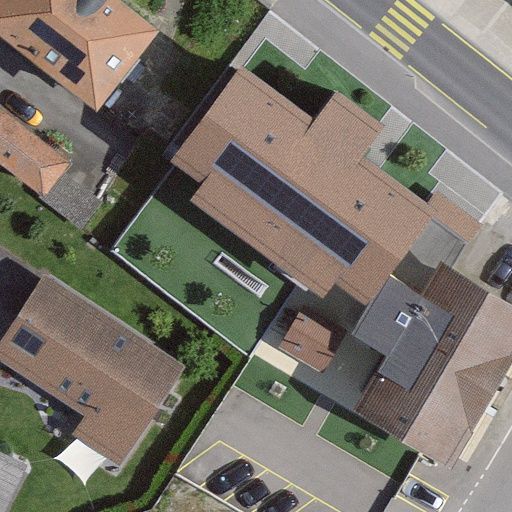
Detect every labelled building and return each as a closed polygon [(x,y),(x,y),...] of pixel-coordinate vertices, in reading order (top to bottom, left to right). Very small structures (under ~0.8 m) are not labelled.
[(151,28),(114,0),(6,0),(0,8),(0,24),(98,99),(151,28)] [(427,218),(244,85),(178,176),(361,309),(427,218)] [(63,163),(0,114),(0,153),(44,188),(63,163)] [(511,307),(446,272),(372,410),(451,452),(511,336),(511,307)] [(39,280),(0,340),(0,350),(131,435),(174,368),(39,280)] [(322,365),(343,331),(304,308),(284,342),(322,365)] [(0,511),(20,511),(39,476),(0,455),(0,511)]
